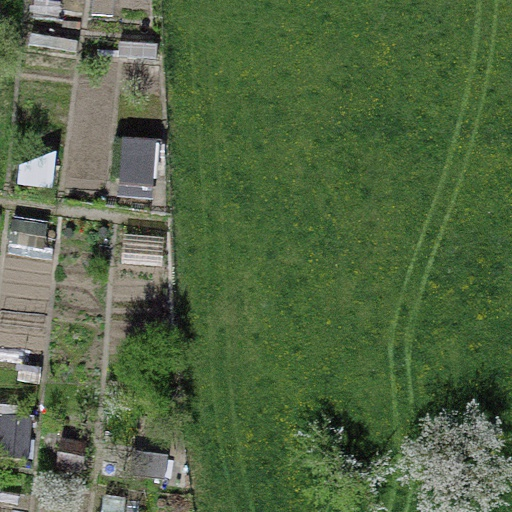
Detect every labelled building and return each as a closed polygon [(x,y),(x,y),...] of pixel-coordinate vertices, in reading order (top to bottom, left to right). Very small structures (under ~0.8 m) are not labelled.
[(58,16),(60,1),(51,0),(33,0),(32,13),(58,16)] [(126,148),(124,196),(153,198),(156,149),(126,148)] [(11,222),(10,247),(44,249),(45,223),(11,222)] [(65,228),(63,250),(100,254),(102,232),(65,228)] [(1,414),(0,422),(0,454),(24,456),(27,416),(1,414)] [(133,434),(130,473),(163,476),(167,437),(133,434)] [(57,445),(55,469),(84,472),(87,448),(57,445)]
